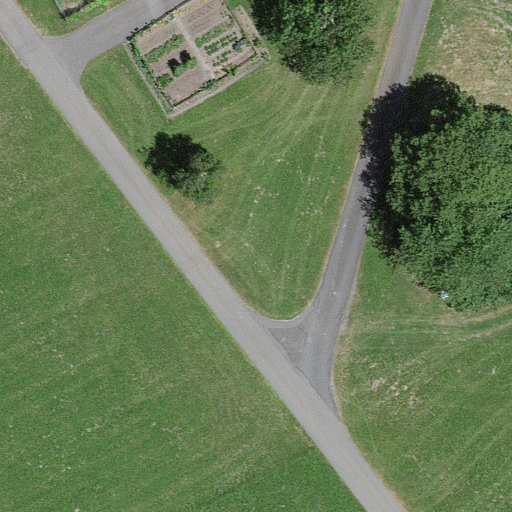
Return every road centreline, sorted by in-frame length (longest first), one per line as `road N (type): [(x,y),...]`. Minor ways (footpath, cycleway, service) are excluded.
road 1 (unclassified): [(384,511),(0,14)]
road 2 (track): [(412,0),(299,402)]
